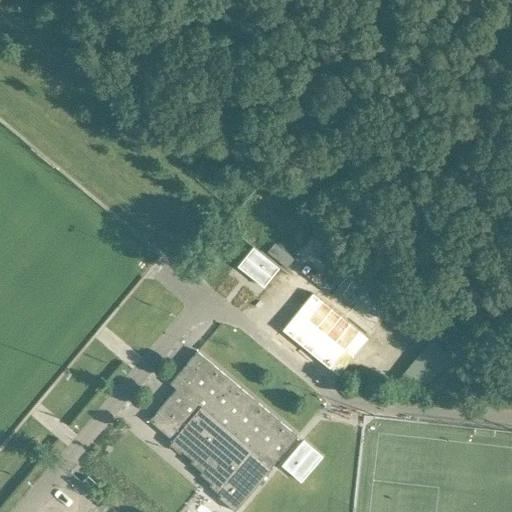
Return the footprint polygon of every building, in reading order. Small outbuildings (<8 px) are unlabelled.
[(286,268),(294,258),(274,243),(267,252),(286,268)] [(253,247),(245,257),(238,266),(263,286),(270,277),(278,267),(253,247)] [(302,346),(315,356),(337,375),(367,338),(312,293),(311,294),(282,330),(302,346)] [(437,332),(430,341),(449,357),(457,348),(437,332)] [(218,498),(234,511),(272,467),(272,466),(297,436),(197,351),(169,383),(176,389),(149,421),(171,440),(170,441),(192,460),(190,463),(202,472),(200,474),(211,484),(209,486),(220,495),(218,498)] [(436,378),(444,369),(424,352),(416,362),(436,378)] [(409,371),(401,381),(421,396),(428,387),(409,371)] [(303,441),(282,465),(291,473),(300,480),(321,456),(312,448),(303,441)] [(82,482),(92,491),(98,485),(87,476),(82,482)]
